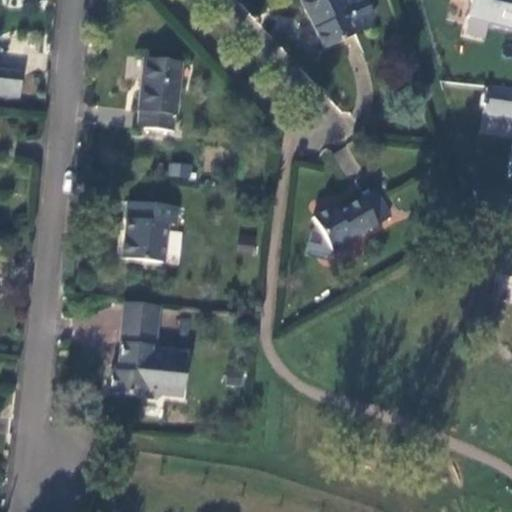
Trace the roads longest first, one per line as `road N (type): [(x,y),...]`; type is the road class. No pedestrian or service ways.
road 1 (residential): [(22,505),(75,0)]
road 2 (residential): [(218,0),(332,124)]
